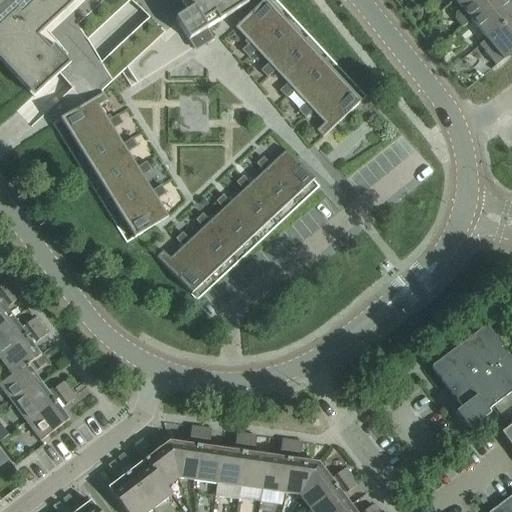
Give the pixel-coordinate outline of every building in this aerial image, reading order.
[(22,20),(37,37),(50,25),(26,0),(3,0),(0,3),(0,32),(4,37),(22,20)] [(26,0),(50,25),(72,5),(67,0),(26,0)] [(76,0),(72,5),(50,25),(37,37),(45,45),(49,49),(53,46),(70,64),(58,75),(85,104),(103,93),(102,91),(176,22),(175,19),(192,9),(189,4),(186,0),(76,0)] [(194,0),(189,4),(192,9),(175,19),(176,22),(195,52),(213,40),(207,30),(247,4),(244,0),(194,0)] [(234,28),(254,49),(284,21),(264,0),(234,28)] [(453,0),(454,0),(460,8),(454,13),(453,19),(460,28),(470,20),(494,0),(453,0)] [(511,2),(508,6),(503,0),(494,0),(470,20),(486,40),(511,18),(511,2)] [(511,18),(486,40),(502,61),(511,52),(511,18)] [(0,61),(12,75),(45,45),(37,37),(22,20),(4,37),(0,32),(0,61)] [(273,69),(303,41),(284,21),(254,49),(273,69)] [(273,69),(274,71),(292,90),(321,62),(303,41),(273,69)] [(49,49),(45,45),(12,75),(34,98),(58,75),(70,64),(53,46),(49,49)] [(292,90),(310,110),(340,82),(321,62),(292,90)] [(310,110),(324,124),(330,131),(360,103),(340,82),(310,110)] [(109,123),(99,107),(94,99),(59,120),(74,144),(109,123)] [(124,146),(122,145),(109,123),(74,144),(89,168),(124,146)] [(138,170),(124,146),(89,168),(104,191),(138,170)] [(285,151),(265,170),(292,200),(313,181),(285,151)] [(153,193),(138,170),(104,191),(118,215),(153,193)] [(265,170),(263,172),(244,189),(272,219),(292,200),(265,170)] [(252,238),(272,219),(244,189),(224,208),(252,238)] [(168,217),(153,193),(118,215),(133,239),(168,217)] [(204,227),(232,257),(252,238),(224,208),(204,227)] [(212,276),(232,257),(204,227),(184,246),(212,276)] [(191,295),(212,276),(184,246),(163,265),(191,295)] [(13,290),(7,282),(0,287),(0,295),(2,298),(13,290)] [(13,290),(2,298),(9,306),(19,298),(13,290)] [(0,328),(12,319),(0,302),(0,328)] [(40,327),(34,318),(24,326),(30,335),(40,327)] [(12,319),(0,328),(0,356),(26,337),(12,319)] [(40,327),(30,335),(36,343),(47,335),(40,327)] [(454,413),(468,431),(487,419),(489,415),(486,412),(511,392),(511,362),(485,327),(431,368),(461,408),(454,413)] [(26,337),(0,356),(0,381),(1,383),(11,376),(11,377),(39,356),(26,337)] [(11,376),(1,383),(0,384),(0,388),(12,405),(40,384),(27,366),(31,363),(37,371),(47,363),(42,355),(40,356),(39,356),(11,377),(11,376)] [(58,399),(68,391),(61,382),(51,390),(58,399)] [(40,384),(12,405),(26,423),(54,402),(40,384)] [(68,391),(58,399),(64,407),(74,399),(68,391)] [(68,421),(54,402),(26,423),(40,442),(68,421)] [(511,511),(511,424),(500,434),(511,449),(511,495),(489,511),(511,511)] [(201,429),(191,427),(189,441),(199,442),(201,429)] [(211,430),(201,429),(199,442),(209,443),(211,430)] [(246,435),(236,434),(234,447),(244,448),(246,435)] [(256,437),(246,435),(244,448),(254,450),(256,437)] [(142,440),(133,446),(141,457),(150,450),(142,440)] [(291,442),(281,440),(279,453),(289,455),(291,442)] [(178,479),(168,442),(144,461),(166,488),(178,479)] [(193,481),(198,447),(168,442),(178,479),(193,481)] [(301,443),(291,442),(289,455),(299,456),(301,443)] [(221,450),(198,447),(193,481),(216,484),(221,450)] [(243,453),(221,450),(216,484),(238,488),(243,453)] [(266,456),(243,453),(238,488),(261,491),(266,456)] [(131,464),(123,454),(107,466),(115,477),(131,464)] [(266,456),(261,491),(284,494),(288,460),(266,456)] [(288,460),(284,494),(299,496),(318,464),(288,460)] [(166,488),(144,461),(107,489),(124,511),(148,511),(171,495),(166,488)] [(336,488),(318,464),(299,496),(308,509),(336,488)] [(340,485),(351,477),(345,469),(334,477),(340,485)] [(357,485),(351,477),(340,485),(346,493),(357,485)] [(342,511),(350,506),(336,488),(308,509),(310,511),(342,511)] [(68,495),(61,501),(69,511),(76,506),(68,495)] [(67,511),(69,511),(61,501),(52,507),(55,511),(67,511)] [(97,511),(90,502),(75,511),(97,511)]
